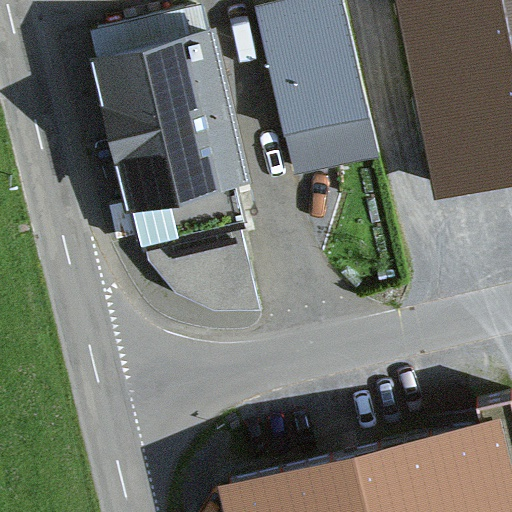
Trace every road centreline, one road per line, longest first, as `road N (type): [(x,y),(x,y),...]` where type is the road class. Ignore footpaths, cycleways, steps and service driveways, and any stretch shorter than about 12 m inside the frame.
road 1 (residential): [(105,402),(511,315)]
road 2 (tertiary): [(7,0),(105,402)]
